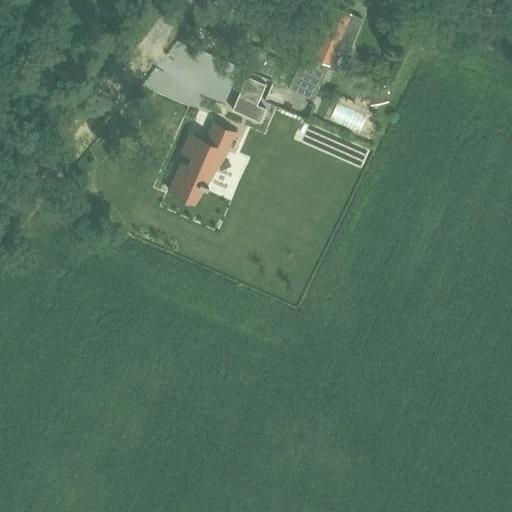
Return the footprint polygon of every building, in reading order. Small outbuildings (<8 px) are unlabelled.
[(364,19),(336,7),(314,58),(304,54),(289,88),(314,100),(340,40),(352,45),(364,19)] [(290,53),(298,38),(282,31),(274,47),(290,53)] [(266,54),(259,71),(280,80),(287,64),(266,54)] [(239,92),(233,105),(259,117),(265,103),(257,100),(239,92)] [(340,104),(332,119),(363,134),(371,119),(340,104)] [(184,152),(168,189),(179,193),(193,199),(200,183),(206,186),(207,186),(208,182),(206,181),(213,164),(220,148),(227,151),(230,146),(232,147),(233,148),(237,138),(236,138),(239,134),(212,122),(205,140),(189,133),(181,151),(184,152)] [(224,187),(219,212),(238,216),(244,192),(224,187)] [(212,230),(216,213),(205,210),(201,228),(212,230)]
